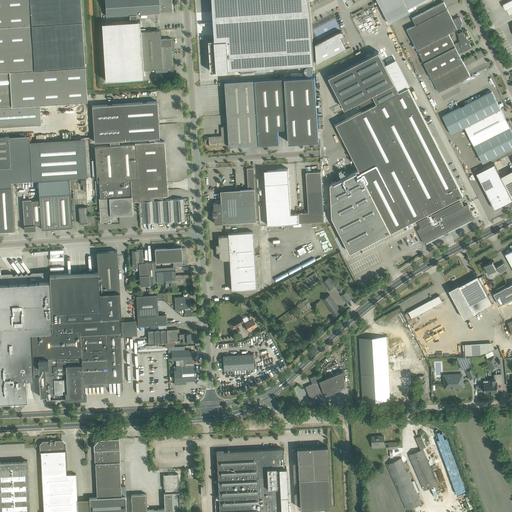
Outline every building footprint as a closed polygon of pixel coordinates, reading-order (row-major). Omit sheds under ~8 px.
[(29,0),(0,0),(0,105),(38,104),(87,100),(85,66),(34,69),(29,0)] [(29,0),(34,69),(85,66),(80,0),(29,0)] [(105,0),(106,16),(130,15),(137,14),(155,13),(160,13),(171,12),(170,0),(105,0)] [(212,0),(215,39),(209,40),(211,72),(230,70),(229,68),(298,64),(299,69),(304,69),(304,63),(314,63),(310,11),(308,0),(212,0)] [(377,0),(390,23),(410,13),(408,8),(423,0),(377,0)] [(444,1),(439,4),(412,17),(416,24),(407,29),(417,49),(448,33),(461,26),(462,22),(461,20),(459,22),(457,19),(460,18),(460,17),(459,17),(457,18),(455,19),(453,20),(444,1)] [(130,21),(102,23),(105,80),(144,78),(143,70),(156,69),(156,72),(169,71),(174,71),(172,45),(171,38),(160,39),(160,30),(155,30),(152,30),(141,31),(140,20),(137,21),(137,14),(130,15),(130,21)] [(315,44),(317,64),(347,48),(343,42),(341,37),(342,36),(343,36),(343,35),(343,34),(343,33),(343,32),(342,32),(341,31),(340,31),(340,32),(334,35),(315,44)] [(459,42),(454,44),(448,33),(417,49),(439,92),(470,76),(459,53),(471,47),(471,46),(470,43),(469,43),(467,40),(468,39),(466,36),(465,36),(463,31),(458,33),(459,42)] [(345,108),(358,101),(363,110),(352,116),(340,122),(336,124),(359,169),(355,171),(349,174),(341,178),(336,181),(330,184),(332,217),(350,252),(391,232),(433,210),(434,213),(436,217),(437,219),(417,229),(424,243),(426,242),(444,233),(449,231),(471,219),(475,218),(468,204),(463,206),(459,197),(463,195),(461,190),(408,87),(399,92),(379,51),(329,77),(345,108)] [(305,69),(305,70),(305,71),(306,72),(307,73),(308,74),(309,74),(310,74),(311,74),(312,73),(313,72),(314,71),(314,70),(314,69),(314,68),(313,67),(312,66),(311,65),(310,65),(309,65),(308,65),(307,66),(306,67),(305,68),(305,69)] [(319,140),(315,75),(285,77),(225,81),(228,126),(221,126),(222,135),(209,136),(209,146),(229,145),(229,146),(279,143),(278,128),(288,127),(289,142),(319,140)] [(501,109),(492,91),(442,116),(451,134),(465,127),(501,109)] [(110,140),(110,146),(120,145),(119,140),(149,138),(149,142),(155,142),(155,137),(159,137),(157,101),(92,105),(94,141),(110,140)] [(0,126),(39,124),(38,104),(0,105),(0,126)] [(511,148),(511,130),(511,129),(511,124),(511,122),(508,124),(501,109),(465,127),(483,163),(511,148)] [(0,187),(12,187),(8,137),(0,137),(0,187)] [(133,214),(139,213),(139,201),(166,199),(166,196),(168,196),(164,141),(155,142),(149,142),(135,143),(135,144),(120,145),(110,146),(94,146),(96,176),(99,176),(99,180),(101,221),(115,220),(115,215),(133,214)] [(501,176),(495,163),(476,173),(491,201),(495,209),(502,205),(511,200),(511,197),(503,180),(501,176)] [(263,170),(267,225),(267,224),(299,222),(299,213),(291,214),(288,168),(263,170)] [(306,172),(309,212),(299,213),(299,222),(324,221),(321,171),(306,172)] [(511,175),(503,180),(511,197),(511,175)] [(38,181),(39,200),(36,200),(38,224),(41,224),(41,229),(72,227),(72,222),(70,193),(69,179),(38,181)] [(236,189),(220,190),(221,202),(213,203),(213,210),(212,210),(212,215),(214,215),(214,223),(224,222),(224,228),(227,228),(227,222),(256,220),(253,181),(243,181),(244,189),(236,189)] [(0,230),(14,230),(12,187),(0,187),(0,230)] [(139,201),(139,213),(140,223),(185,220),(184,198),(166,199),(139,201)] [(24,230),(35,229),(35,225),(38,224),(36,200),(31,200),(31,199),(22,200),(24,230)] [(95,225),(94,215),(88,215),(87,206),(78,207),(79,218),(79,223),(85,223),(85,225),(95,225)] [(229,259),(231,289),(256,287),(253,232),(228,233),(227,228),(224,228),(225,235),(218,236),(218,244),(215,244),(216,252),(219,252),(219,260),(229,259)] [(155,248),(155,250),(152,250),(153,262),(153,268),(156,268),(156,262),(173,261),(174,267),(175,267),(175,266),(179,266),(179,265),(184,265),(184,264),(186,264),(186,263),(188,263),(187,258),(187,259),(186,248),(181,248),(181,246),(155,248)] [(300,255),(306,251),(303,246),(296,250),(300,255)] [(138,250),(132,251),(133,264),(132,264),(132,268),(139,268),(140,286),(148,285),(148,293),(155,293),(154,284),(153,268),(153,262),(144,263),(143,249),(138,249),(138,250)] [(120,291),(117,255),(117,250),(96,252),(98,272),(99,292),(119,291),(120,291)] [(0,400),(27,399),(26,377),(33,377),(33,371),(32,342),(31,332),(37,332),(37,331),(51,331),(51,320),(52,320),(51,310),(48,271),(48,255),(23,257),(23,259),(32,272),(28,274),(27,272),(23,274),(22,272),(18,274),(17,272),(13,275),(12,273),(0,273),(0,400)] [(485,268),(484,269),(485,272),(487,271),(490,277),(500,272),(500,273),(507,269),(503,263),(497,266),(497,267),(495,268),(492,262),(492,261),(484,266),(485,268)] [(156,268),(153,268),(154,284),(163,284),(163,281),(166,280),(166,283),(171,282),(171,286),(177,286),(177,285),(188,284),(187,278),(189,278),(188,274),(176,275),(175,267),(174,267),(156,268)] [(99,292),(98,272),(49,274),(51,310),(52,320),(51,320),(51,331),(37,331),(37,332),(31,332),(32,342),(33,371),(34,371),(39,371),(40,396),(47,396),(47,398),(47,401),(55,400),(55,398),(84,396),(83,385),(108,383),(108,381),(122,380),(120,335),(137,335),(136,320),(119,321),(119,316),(121,316),(119,291),(99,292)] [(308,283),(317,276),(315,272),(305,279),(308,283)] [(328,277),(323,281),(329,290),(334,286),(328,277)] [(460,305),(467,317),(468,316),(468,318),(469,318),(468,316),(493,303),(479,278),(471,282),(470,280),(459,285),(459,284),(451,288),(457,299),(455,300),(458,306),(460,305)] [(511,283),(498,291),(494,293),(500,305),(504,302),(511,298),(511,283)] [(351,298),(347,291),(341,295),(346,302),(351,298)] [(157,294),(136,295),(138,326),(167,324),(166,314),(158,314),(157,299),(157,294)] [(330,294),(323,299),(333,314),(340,309),(330,294)] [(430,300),(408,312),(412,318),(421,313),(420,312),(433,305),(442,300),(442,301),(442,300),(439,295),(430,300)] [(190,301),(189,301),(189,296),(174,297),(175,304),(168,304),(182,316),(185,316),(185,309),(190,309),(190,307),(191,307),(190,301)] [(302,312),(311,306),(306,299),(297,305),(302,312)] [(250,321),(245,323),(247,326),(246,327),(248,331),(252,329),(252,328),(253,327),(257,325),(254,321),(253,319),(251,315),(247,317),(250,321)] [(385,315),(377,319),(380,324),(388,320),(385,315)] [(230,324),(233,329),(244,322),(241,317),(230,324)] [(148,330),(148,343),(174,342),(178,337),(179,337),(180,342),(191,341),(190,332),(179,333),(179,329),(148,330)] [(386,336),(359,338),(363,401),(414,398),(414,395),(414,392),(413,371),(401,372),(389,372),(388,364),(388,357),(386,336)] [(176,366),(176,370),(174,370),(175,384),(186,383),(186,381),(195,380),(193,350),(185,351),(184,346),(172,347),(172,351),(172,359),(180,358),(180,366),(176,366)] [(401,348),(391,350),(392,357),(402,355),(401,348)] [(223,355),(224,370),(254,369),(253,353),(223,355)] [(392,357),(388,357),(388,364),(400,363),(404,362),(403,356),(403,355),(402,355),(392,357)] [(487,363),(489,363),(492,370),(493,370),(500,367),(494,355),(487,358),(487,359),(486,360),(485,360),(486,363),(487,363)] [(401,372),(400,363),(388,364),(389,372),(401,372)] [(472,367),(466,370),(470,379),(476,376),(472,367)] [(344,388),(343,371),(319,381),(325,395),(344,388)] [(463,373),(444,374),(444,389),(464,387),(463,373)] [(484,381),(485,392),(490,392),(494,392),(493,391),(498,391),(497,384),(502,383),(501,374),(495,374),(496,379),(489,380),(490,380),(484,381)] [(307,390),(311,401),(315,399),(317,404),(324,401),(316,382),(319,381),(316,375),(310,377),(312,383),(308,385),(309,386),(307,387),(308,390),(307,390)] [(417,392),(414,392),(414,395),(417,395),(417,400),(426,400),(425,381),(416,382),(417,392)] [(384,436),(372,436),(372,444),(384,444),(384,436)] [(426,447),(421,436),(416,438),(421,449),(423,448),(426,447)] [(95,463),(97,497),(89,497),(89,499),(84,499),(84,509),(90,508),(89,511),(126,511),(125,496),(121,496),(118,438),(99,439),(94,444),(95,463)] [(41,449),(42,476),(43,511),(77,511),(78,509),(84,509),(84,499),(77,499),(76,473),(66,474),(65,448),(65,443),(62,441),(43,442),(40,444),(41,449)] [(389,449),(390,457),(393,457),(393,449),(398,448),(397,442),(388,442),(389,449)] [(307,447),(297,447),(297,456),(300,508),(331,506),(327,446),(308,447),(307,447),(307,446),(307,447)] [(288,511),(286,466),(283,466),(283,454),(283,453),(282,448),(228,451),(217,451),(217,456),(217,460),(217,464),(217,465),(219,489),(219,499),(215,499),(216,511),(288,511)] [(439,484),(438,483),(440,482),(435,471),(434,472),(423,448),(421,449),(409,454),(424,490),(439,484)] [(402,458),(387,464),(407,510),(422,504),(404,463),(406,462),(404,457),(402,458)] [(0,511),(29,511),(28,473),(32,473),(31,469),(28,469),(27,461),(0,462),(0,511)] [(178,473),(163,474),(164,488),(165,488),(165,493),(164,493),(165,508),(148,509),(147,494),(131,494),(132,511),(180,511),(179,492),(178,492),(177,487),(179,487),(178,473)]
